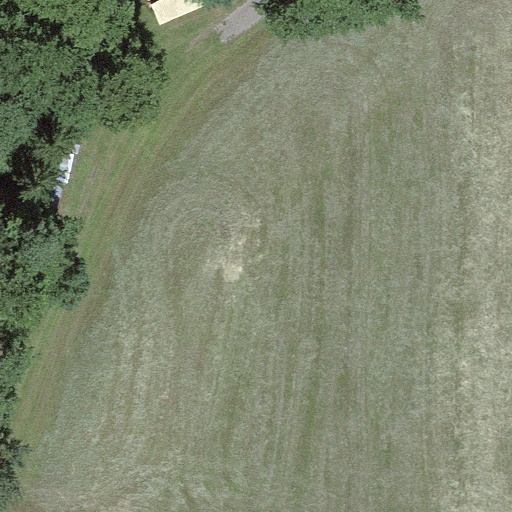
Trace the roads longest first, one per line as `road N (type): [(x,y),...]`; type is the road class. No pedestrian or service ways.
road 1 (track): [(144,104),(106,135),(0,424)]
road 2 (track): [(269,0),(144,104)]
